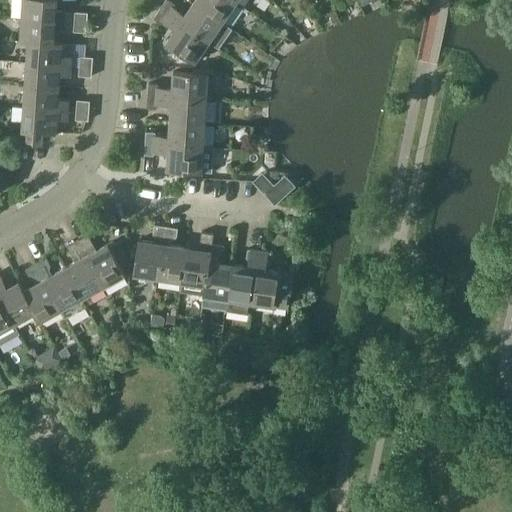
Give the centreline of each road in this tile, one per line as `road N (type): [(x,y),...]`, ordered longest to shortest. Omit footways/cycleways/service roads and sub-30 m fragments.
road 1 (residential): [(271,209),(80,182)]
road 2 (residential): [(123,0),(109,120),(80,182)]
